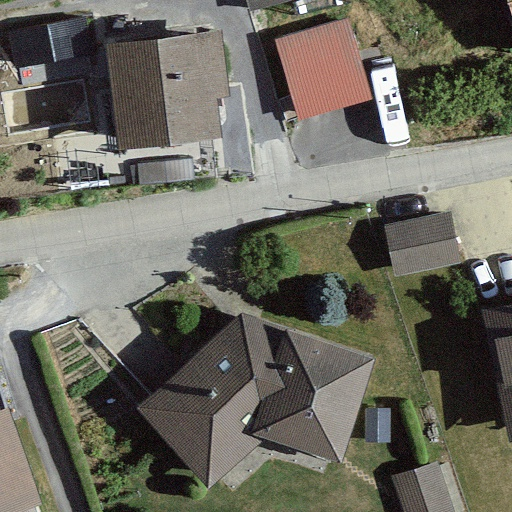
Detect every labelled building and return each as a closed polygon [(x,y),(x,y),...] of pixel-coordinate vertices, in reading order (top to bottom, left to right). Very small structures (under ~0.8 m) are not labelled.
[(511,0),(492,0),(509,53),(511,51),(511,0)] [(347,16),(269,35),(287,108),(364,90),(347,16)] [(205,27),(86,39),(97,142),(202,130),(198,92),(212,91),(205,27)] [(436,204),(371,220),(383,268),(448,252),(436,204)] [(511,285),(462,295),(486,427),(511,422),(511,285)] [(228,306),(120,399),(189,478),(245,430),(321,455),(356,348),(228,306)] [(0,432),(0,500),(20,494),(0,432)] [(446,511),(432,454),(374,468),(385,511),(446,511)]
